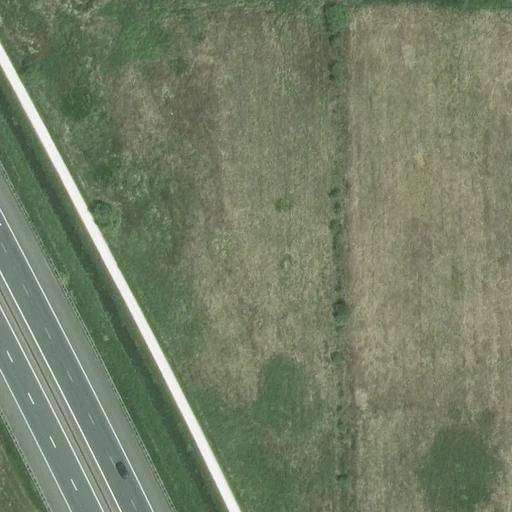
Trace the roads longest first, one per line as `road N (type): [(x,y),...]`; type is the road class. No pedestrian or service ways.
road 1 (motorway): [(136,511),(0,239)]
road 2 (motorway): [(0,340),(82,511)]
